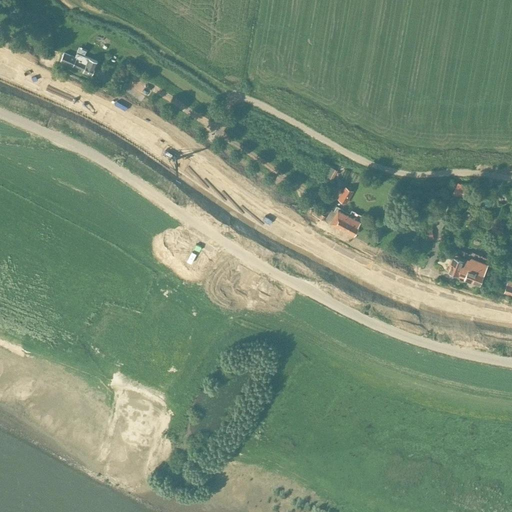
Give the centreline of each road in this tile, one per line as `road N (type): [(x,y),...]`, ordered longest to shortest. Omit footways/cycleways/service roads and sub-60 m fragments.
road 1 (unclassified): [(0,108),(90,148),(244,254),(298,281),(398,328),(511,358)]
road 2 (track): [(233,96),(392,173),(511,180)]
